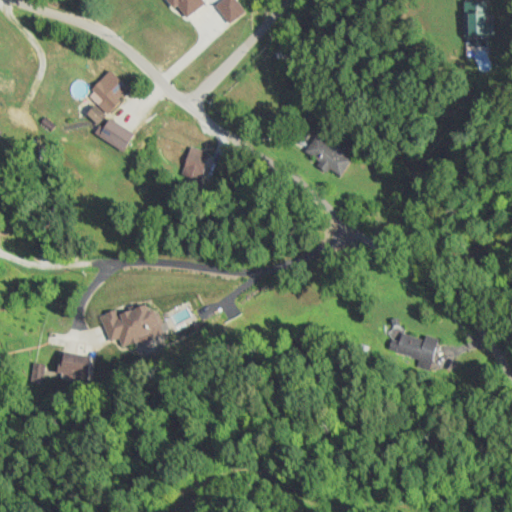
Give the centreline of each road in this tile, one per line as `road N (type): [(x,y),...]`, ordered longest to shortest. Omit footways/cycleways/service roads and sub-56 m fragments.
road 1 (residential): [(511,372),(480,323),(444,291),(187,107),(133,56),(106,36),(16,0)]
road 2 (residential): [(187,107),(290,0)]
